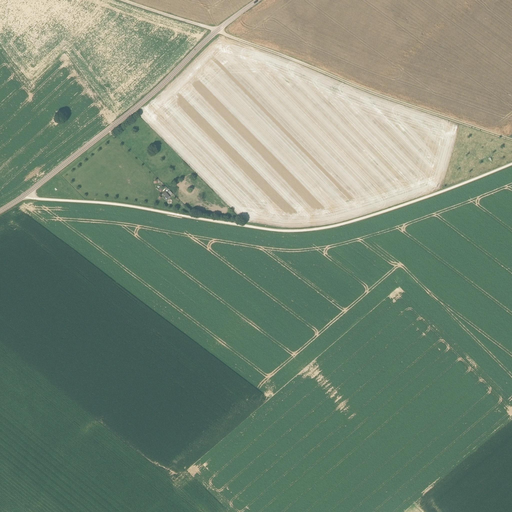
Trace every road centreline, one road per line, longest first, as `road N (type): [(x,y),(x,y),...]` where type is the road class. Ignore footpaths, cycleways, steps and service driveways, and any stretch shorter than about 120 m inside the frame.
road 1 (unclassified): [(23,195),(307,230),(511,163)]
road 2 (track): [(217,30),(511,140)]
road 3 (tertiary): [(23,195),(257,0)]
